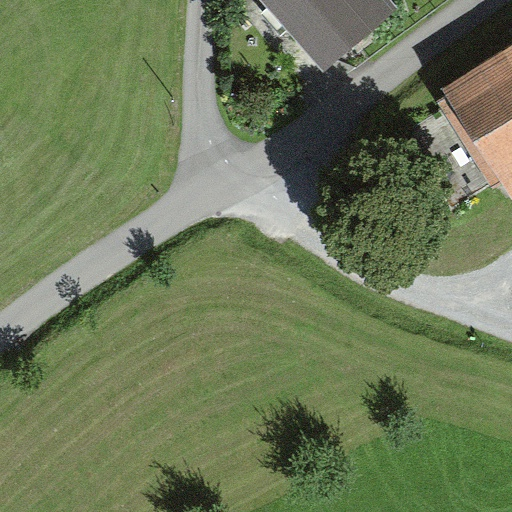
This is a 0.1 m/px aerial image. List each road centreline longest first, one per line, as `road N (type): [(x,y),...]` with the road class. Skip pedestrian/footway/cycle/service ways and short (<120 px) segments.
road 1 (track): [(511,330),(401,287),(216,182)]
road 2 (unclassified): [(492,0),(216,182)]
road 3 (unclassified): [(216,182),(0,337)]
road 4 (unclassified): [(216,182),(202,129),(204,0)]
